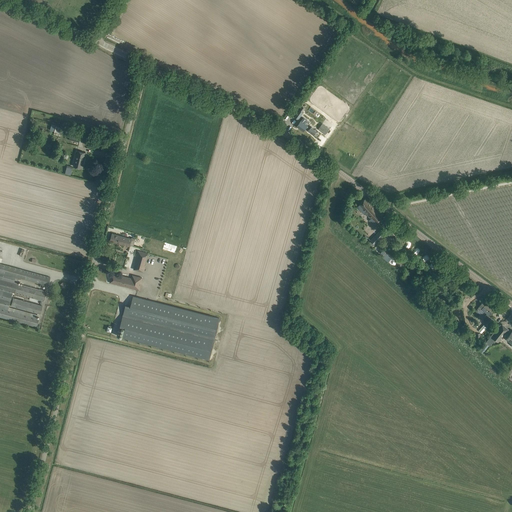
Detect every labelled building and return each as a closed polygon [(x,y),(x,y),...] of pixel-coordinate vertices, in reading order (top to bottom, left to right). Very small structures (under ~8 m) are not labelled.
[(294,117),(298,120),(302,113),(299,111),(294,117)] [(303,117),(297,126),(303,131),(307,125),(303,123),(306,119),(303,117)] [(322,126),(318,130),(325,135),(329,130),(327,128),(326,129),(322,126)] [(310,128),(308,131),(314,135),(314,134),(316,132),(317,131),(311,127),(310,128)] [(79,142),(81,136),(71,133),(69,140),(79,142)] [(78,151),(74,166),(83,169),(84,164),(82,164),(85,153),(78,151)] [(365,198),(358,205),(371,218),(369,220),(374,226),(383,217),(365,198)] [(371,241),(369,243),(372,246),(374,244),(375,245),(386,234),(381,230),(371,240),(371,241)] [(112,233),(110,241),(130,247),(130,245),(133,246),(135,240),(112,233)] [(0,317),(36,327),(39,319),(8,310),(12,293),(43,301),(46,291),(17,283),(18,278),(48,286),(50,277),(0,263),(0,251),(1,249),(0,248),(0,317)] [(146,265),(145,265),(148,254),(148,253),(137,250),(134,263),(135,263),(133,270),(144,272),(146,265)] [(386,260),(389,256),(383,250),(380,254),(386,260)] [(133,275),(132,280),(120,277),(120,275),(112,273),(110,283),(115,284),(115,283),(117,284),(123,286),(124,286),(129,287),(129,288),(139,290),(140,285),(139,285),(140,282),(141,282),(142,278),(133,275)] [(128,315),(123,314),(120,326),(125,328),(122,337),(209,360),(214,340),(215,340),(215,338),(214,338),(219,318),(133,296),(128,315)] [(13,298),(11,306),(40,314),(42,306),(13,298)] [(483,322),(488,326),(493,320),(489,316),(494,309),(486,303),(483,300),(478,307),(479,307),(478,307),(479,307),(476,311),(481,316),(484,311),(487,313),(485,316),(487,318),(483,322)] [(478,330),(481,333),(487,327),(483,324),(478,330)] [(500,325),(486,342),(486,343),(489,345),(490,345),(494,339),(498,342),(500,339),(503,335),(506,338),(506,339),(511,343),(511,345),(511,346),(511,331),(510,334),(509,335),(506,333),(508,330),(508,329),(502,324),(500,325)]
